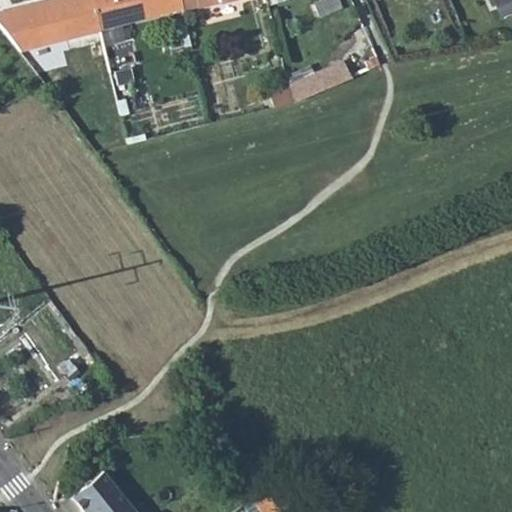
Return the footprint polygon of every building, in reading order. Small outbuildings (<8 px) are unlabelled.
[(87,0),(23,0),(0,6),(0,33),(14,50),(95,28),(95,26),(87,0)] [(87,0),(95,26),(156,11),(177,5),(175,0),(87,0)] [(194,10),(191,0),(175,0),(177,5),(179,14),(194,10)] [(191,0),(194,10),(227,0),(191,0)] [(511,0),(493,0),(500,15),(511,10),(511,0)] [(343,60),(312,74),(318,87),(349,73),(343,60)] [(312,74),(286,85),(290,99),(318,87),(312,74)] [(266,90),(269,104),(290,99),(286,85),(266,90)] [(132,511),(112,487),(80,511),(132,511)] [(281,511),(282,511),(266,488),(252,498),(262,511),(281,511)]
